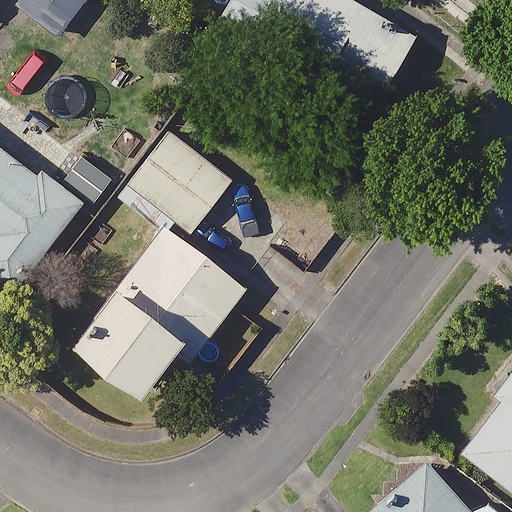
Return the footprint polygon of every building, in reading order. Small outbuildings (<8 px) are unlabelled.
[(403,32),(350,0),(211,0),(207,8),(309,71),(321,51),(371,82),(403,32)] [(0,119),(3,116),(0,113),(0,280),(3,283),(73,191),(0,134),(0,119)] [(142,212),(150,202),(182,224),(199,200),(224,217),(246,186),(156,122),(109,188),(142,212)] [(237,277),(155,214),(63,333),(126,381),(165,330),(185,344),(237,277)] [(511,350),(489,380),(444,436),(511,489),(511,350)] [(458,511),(430,455),(361,490),(372,511),(458,511)]
